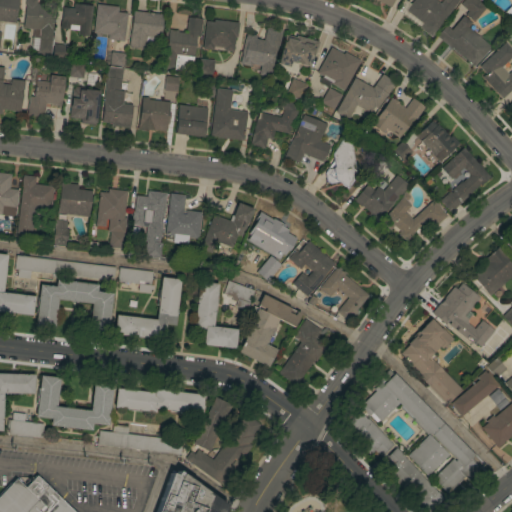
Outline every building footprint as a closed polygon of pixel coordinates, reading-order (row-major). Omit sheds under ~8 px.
[(0,0),(17,0),(15,23),(0,21),(0,32),(1,32),(0,39),(0,0)] [(45,5),(45,3),(55,5),(49,55),(36,54),(36,52),(32,51),(34,38),(37,39),(38,30),(22,28),(25,6),(24,6),(24,0),(36,0),(36,4),(45,5)] [(458,0),(431,37),(419,28),(422,23),(405,11),(413,0),(435,0),(440,3),(442,0),(458,0)] [(476,0),(486,8),(473,22),(464,15),(468,11),(460,4),(463,0),(476,0)] [(79,4),(79,3),(87,4),(87,5),(92,6),(88,36),(84,36),(84,38),(82,38),(82,35),(77,35),(78,31),(59,28),(62,7),(72,8),(73,4),(79,4)] [(123,41),(107,39),(108,35),(92,33),(96,5),(118,7),(117,12),(126,13),(123,41)] [(162,14),(159,39),(153,38),(152,44),(146,43),(145,49),(129,47),(132,11),(162,14)] [(491,47),(474,67),(453,49),(452,50),(436,36),(445,25),(451,30),(463,16),(471,23),(467,27),(469,28),(473,23),(481,30),(477,35),(491,47)] [(175,56),(174,70),(163,69),(165,53),(166,53),(168,29),(178,30),(177,32),(185,33),(187,17),(201,19),(200,37),(195,36),(193,57),(175,56)] [(238,23),(236,38),(235,37),(233,52),(223,51),(223,48),(213,47),(213,50),(202,49),(205,21),(213,22),(213,20),(238,23)] [(270,77),(258,74),(260,66),(250,64),(250,67),(239,64),(241,55),(240,54),(245,37),(246,33),(249,34),(249,35),(252,36),(252,35),(256,35),(255,38),(263,40),(266,26),(282,30),(270,77)] [(318,42),(315,54),(313,54),(308,71),(296,67),(297,63),(291,62),(290,67),(278,64),(279,58),(278,58),(284,35),(295,38),(295,36),(318,42)] [(504,42),(511,50),(511,56),(501,67),(507,74),(511,69),(511,88),(501,99),(482,77),(485,74),(479,66),(504,42)] [(68,46),(67,60),(52,58),(53,44),(68,46)] [(343,91),(331,84),(330,85),(319,79),(321,76),(316,73),(330,47),(343,54),(344,52),(360,61),(343,91)] [(125,53),(124,68),(109,66),(111,52),(125,53)] [(213,60),(212,75),(197,73),(199,59),(213,60)] [(67,77),(69,62),(84,63),(82,78),(67,77)] [(2,110),(1,114),(0,113),(0,67),(3,68),(1,84),(10,85),(10,80),(24,81),(23,89),(22,89),(19,111),(2,110)] [(111,126),(111,123),(101,122),(107,67),(121,68),(120,79),(121,79),(119,91),(124,91),(122,104),(132,105),(129,128),(111,126)] [(382,74),(395,83),(376,109),(374,107),(370,114),(355,105),(348,119),(335,112),(354,78),(372,88),(382,74)] [(45,104),(43,118),(27,116),(29,96),(33,97),(35,80),(48,82),(49,75),(64,77),(61,105),(45,104)] [(163,90),(165,76),(177,77),(176,92),(163,90)] [(307,85),(301,100),(286,94),(292,79),(307,85)] [(68,118),(72,86),(86,88),(86,89),(90,90),(90,89),(97,90),(97,93),(100,93),(99,101),(97,100),(95,117),(96,117),(95,125),(79,123),(80,119),(68,118)] [(243,141),(209,137),(215,88),(231,90),(229,110),(247,112),(243,141)] [(333,109),(320,102),(328,88),(341,95),(333,109)] [(390,98),(392,100),(393,99),(398,103),(398,104),(404,109),(412,98),(424,107),(415,119),(413,118),(398,138),(385,128),(382,133),(371,125),(390,98)] [(165,131),(147,129),(146,130),(138,130),(141,99),(168,102),(165,131)] [(297,110),(287,134),(274,130),(271,140),(267,139),(264,149),(249,145),(257,112),(280,117),(283,110),(279,107),(288,99),(297,110)] [(206,108),(203,137),(174,134),(178,105),(206,108)] [(326,124),(322,134),(321,134),(318,141),(329,145),(322,162),(302,153),(298,163),(285,157),(303,114),(326,124)] [(433,119),(440,128),(441,127),(444,131),(443,131),(449,137),(451,136),(458,144),(432,167),(417,150),(412,154),(410,153),(401,161),(392,150),(401,141),(402,142),(411,130),(415,135),(433,119)] [(356,176),(348,188),(339,183),(330,184),(326,182),(324,173),(333,162),(331,154),(341,139),(349,137),(356,176)] [(490,177),(480,185),(479,185),(450,212),(440,201),(460,182),(461,183),(469,175),(463,168),(452,178),(441,167),(463,148),(490,177)] [(0,173),(10,174),(8,189),(18,190),(14,217),(0,215),(0,173)] [(22,175),(35,177),(34,184),(53,186),(50,211),(35,209),(31,239),(15,237),(22,175)] [(387,210),(386,209),(375,223),(366,216),(369,212),(360,206),(360,207),(354,202),(355,200),(354,199),(365,184),(373,190),(376,187),(382,191),(395,175),(407,185),(387,210)] [(77,185),(76,189),(90,191),(87,217),(56,213),(60,183),(77,185)] [(126,191),(123,214),(126,214),(124,233),(125,233),(123,249),(108,247),(109,232),(107,232),(108,219),(105,219),(104,227),(95,225),(99,191),(107,192),(107,189),(126,191)] [(160,242),(161,242),(159,258),(144,256),(146,242),(144,242),(146,227),(130,225),(131,211),(133,211),(135,195),(146,196),(146,190),(165,192),(160,242)] [(401,198),(400,197),(404,192),(409,197),(406,201),(411,206),(405,213),(411,219),(431,201),(447,215),(435,228),(426,220),(420,227),(409,240),(390,223),(386,227),(380,222),(401,198)] [(198,239),(188,238),(187,245),(172,243),(173,236),(164,235),(169,193),(184,195),(183,210),(181,209),(181,214),(185,214),(185,210),(201,212),(198,239)] [(212,214),(229,221),(236,203),(252,209),(241,236),(237,235),(232,248),(230,247),(229,250),(217,246),(218,244),(214,242),(210,253),(199,249),(212,214)] [(262,242),(265,238),(250,230),(255,221),(254,221),(259,211),(278,222),(274,228),(278,231),(280,228),(296,237),(288,250),(284,247),(282,251),(277,248),(275,250),(262,242)] [(54,220),(66,221),(65,229),(67,229),(65,247),(51,245),(54,220)] [(333,263),(323,274),(324,275),(305,297),(290,284),(301,272),(306,277),(311,271),(303,265),(299,269),(287,259),(295,249),(298,251),(307,241),(333,263)] [(511,276),(490,296),(472,277),(480,269),(479,268),(485,262),(483,260),(495,249),(511,266),(511,276)] [(0,254),(6,255),(5,268),(6,268),(4,284),(3,283),(2,293),(33,296),(31,315),(0,311),(0,254)] [(114,267),(113,281),(55,274),(55,277),(51,277),(51,274),(30,271),(29,279),(16,277),(17,270),(13,269),(15,255),(114,267)] [(269,277),(259,269),(269,256),(280,265),(269,277)] [(152,272),(150,285),(153,285),(152,290),(149,290),(149,294),(137,292),(138,284),(116,282),(118,267),(152,272)] [(332,272),(335,274),(338,270),(342,272),(343,271),(345,273),(343,275),(368,295),(348,320),(341,315),(340,316),(336,312),(348,297),(336,288),(329,297),(318,288),(332,272)] [(160,277),(180,279),(174,325),(165,324),(163,340),(141,337),(141,339),(135,338),(135,337),(112,334),(115,315),(155,320),(160,277)] [(110,306),(111,307),(109,322),(108,322),(107,335),(87,333),(91,303),(77,302),(77,303),(71,303),(71,301),(57,300),(53,328),(34,326),(39,284),(54,286),(55,280),(96,284),(96,292),(111,294),(110,306)] [(253,290),(246,311),(234,307),(235,302),(230,300),(232,297),(222,294),(227,281),(253,290)] [(216,297),(217,297),(215,312),(214,312),(212,326),(236,329),(234,349),(202,345),(204,329),(193,328),(198,282),(217,284),(216,297)] [(453,287),(457,290),(462,284),(479,298),(469,311),(468,311),(464,316),(467,319),(466,320),(468,324),(474,329),(481,320),(494,331),(480,347),(474,342),(472,344),(448,325),(450,322),(435,310),(453,287)] [(300,313),(293,327),(278,319),(265,344),(276,350),(267,367),(237,352),(244,338),(242,337),(258,306),(256,305),(262,294),(300,313)] [(311,296),(317,299),(312,306),(306,303),(311,296)] [(511,326),(502,316),(511,306),(511,326)] [(440,349),(431,357),(462,389),(445,406),(417,376),(419,374),(398,353),(407,345),(405,343),(430,318),(440,328),(441,326),(455,339),(442,351),(440,349)] [(299,342),(292,337),(304,319),(320,331),(314,339),(325,347),(315,362),(313,361),(294,386),(277,373),(299,342)] [(494,378),(485,367),(495,358),(505,370),(494,378)] [(474,455),(473,456),(473,457),(471,460),(479,469),(467,481),(464,477),(447,494),(432,478),(452,459),(455,461),(456,461),(429,433),(427,435),(398,406),(399,404),(398,403),(380,422),(379,421),(377,423),(369,415),(368,417),(358,407),(374,391),(373,390),(380,383),(377,380),(388,370),(392,374),(393,373),(474,455)] [(460,417),(449,404),(478,380),(476,377),(484,371),(486,373),(487,372),(498,385),(460,417)] [(0,374),(33,375),(33,394),(20,393),(20,395),(4,394),(4,393),(2,393),(2,403),(3,403),(3,418),(2,418),(1,431),(0,431),(0,374)] [(110,397),(111,397),(110,412),(109,412),(107,426),(91,424),(91,430),(78,429),(78,430),(62,428),(62,427),(49,425),(50,419),(35,417),(39,376),(59,378),(57,395),(58,395),(57,401),(56,401),(55,407),(89,411),(93,382),(112,384),(110,397)] [(497,388),(509,402),(500,410),(488,396),(497,388)] [(204,395),(202,414),(183,412),(183,414),(169,412),(169,410),(155,409),(155,412),(142,411),(142,412),(127,410),(127,409),(113,407),(115,389),(153,393),(153,389),(204,395)] [(208,451),(191,444),(213,397),(229,405),(208,451)] [(511,434),(497,448),(480,428),(487,423),(485,421),(492,415),(493,417),(510,403),(511,405),(511,434)] [(43,424),(41,438),(7,434),(8,429),(6,428),(7,420),(11,420),(12,412),(24,414),(23,422),(43,424)] [(393,445),(380,457),(374,450),(369,455),(351,436),(355,431),(348,424),(354,419),(353,417),(359,412),(366,419),(367,419),(393,445)] [(222,486),(184,459),(189,451),(193,454),(197,449),(212,460),(244,414),(259,424),(252,435),(253,436),(248,443),(251,446),(222,486)] [(96,445),(98,431),(111,432),(112,426),(114,426),(115,425),(127,426),(126,434),(181,440),(179,455),(96,445)] [(427,476),(407,456),(428,435),(438,445),(437,446),(439,448),(440,447),(448,455),(427,476)] [(396,447),(405,457),(404,458),(421,475),(420,475),(443,498),(429,511),(425,511),(415,502),(420,497),(410,487),(405,492),(385,471),(389,466),(383,460),(396,447)] [(155,511),(170,473),(174,475),(177,471),(225,506),(224,510),(225,510),(224,511),(155,511)] [(0,511),(0,493),(15,478),(16,479),(18,477),(22,482),(20,484),(24,487),(35,476),(73,511),(0,511)]
